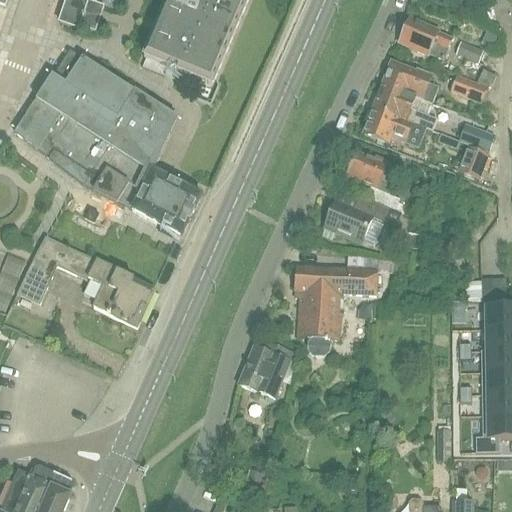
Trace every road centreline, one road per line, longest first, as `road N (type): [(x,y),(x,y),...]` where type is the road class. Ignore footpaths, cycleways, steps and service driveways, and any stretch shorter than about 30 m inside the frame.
road 1 (residential): [(177,511),(282,226),(392,0)]
road 2 (primary): [(116,465),(323,0)]
road 3 (residential): [(511,37),(503,115),(505,225),(490,247),(490,275)]
